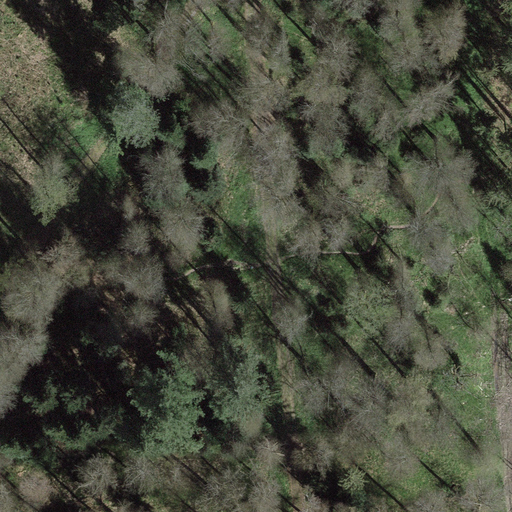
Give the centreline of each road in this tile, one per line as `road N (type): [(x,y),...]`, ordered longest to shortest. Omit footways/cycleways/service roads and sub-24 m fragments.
road 1 (track): [(249,0),(267,267),(303,511)]
road 2 (track): [(176,0),(0,277)]
